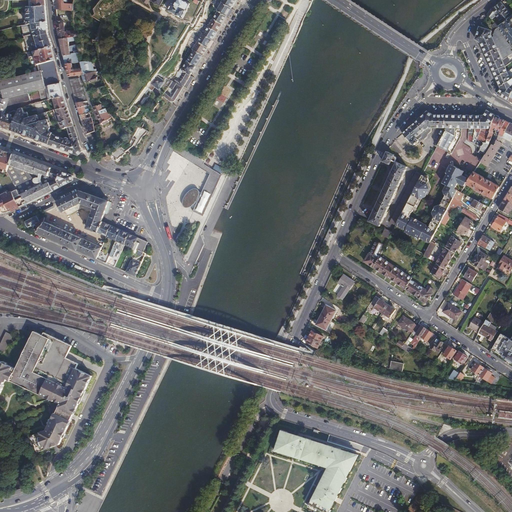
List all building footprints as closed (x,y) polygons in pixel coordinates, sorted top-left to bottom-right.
[(55,0),(56,10),(71,8),(71,5),(70,5),(71,0),(55,0)] [(191,4),(182,0),(178,0),(176,3),(175,6),(172,5),(171,8),(169,11),(174,14),(176,15),(183,19),(188,10),(187,10),(191,4)] [(222,2),(218,0),(212,0),(210,7),(217,11),(226,16),(228,14),(231,8),(222,2)] [(499,27),(511,43),(511,24),(511,16),(501,3),(492,9),(488,15),(492,19),(493,18),(497,15),(502,23),(503,24),(499,27)] [(46,13),(46,6),(29,7),(24,7),(26,26),(32,24),(47,21),(46,13)] [(226,16),(217,11),(213,19),(221,24),(224,20),(226,16)] [(221,24),(213,19),(208,27),(217,32),(219,28),(221,24)] [(47,21),(32,24),(34,33),(37,33),(36,29),(44,28),(44,30),(48,30),(47,25),(47,21)] [(59,33),(60,39),(72,36),(75,36),(72,27),(64,27),(63,22),(62,21),(57,22),(57,23),(58,28),(59,33)] [(508,57),(511,53),(511,50),(511,49),(511,48),(511,43),(499,27),(496,22),(493,25),(492,25),(496,29),(494,35),(495,37),(493,37),(498,48),(503,60),(508,57)] [(214,36),(217,32),(208,27),(203,34),(212,40),(214,36)] [(486,54),(498,48),(493,37),(491,34),(492,31),(480,27),(476,39),(481,43),(485,53),(486,54)] [(37,33),(34,33),(37,43),(33,44),(35,51),(51,47),(52,47),(50,38),(48,33),(48,30),(44,30),(44,28),(36,29),(37,33)] [(212,40),(203,34),(202,34),(197,42),(207,48),(209,44),(212,40)] [(70,51),(78,50),(77,47),(77,44),(69,46),(68,40),(73,39),(72,36),(60,39),(64,56),(71,54),(70,51)] [(207,48),(197,42),(196,45),(188,39),(185,45),(194,50),(202,55),(204,52),(207,48)] [(51,47),(35,51),(34,52),(35,55),(41,54),(41,56),(35,57),(37,65),(54,61),(52,52),(51,47)] [(506,66),(510,62),(508,57),(503,60),(498,48),(486,54),(494,71),(506,66)] [(64,56),(66,64),(71,63),(74,62),(84,61),(83,59),(80,60),(78,50),(70,51),(71,54),(64,56)] [(194,50),(188,61),(196,66),(199,61),(202,55),(194,50)] [(69,77),(81,75),(86,74),(94,72),(91,60),(84,61),(74,62),(74,66),(81,65),(82,68),(73,69),(71,63),(66,64),(69,77)] [(0,125),(4,114),(6,107),(29,101),(27,94),(39,91),(45,89),(45,88),(61,84),(54,61),(37,65),(39,71),(0,80),(0,90),(2,90),(4,99),(0,97),(0,125)] [(196,66),(188,61),(182,69),(191,75),(193,71),(196,66)] [(507,73),(508,72),(506,67),(506,66),(494,71),(494,72),(496,77),(507,73)] [(187,81),(191,75),(182,69),(179,73),(181,74),(179,78),(178,77),(175,82),(183,87),(187,81)] [(95,77),(94,72),(86,74),(88,83),(97,80),(96,77),(95,77)] [(509,82),(511,79),(508,72),(507,73),(496,77),(500,87),(505,84),(509,82)] [(156,76),(150,85),(161,92),(166,83),(156,76)] [(76,103),(88,101),(83,87),(82,87),(79,78),(70,80),(76,103)] [(511,79),(509,82),(505,84),(500,87),(501,89),(498,94),(509,100),(509,101),(511,94),(511,89),(510,88),(511,86),(511,85),(511,79)] [(175,82),(173,81),(170,87),(168,91),(164,96),(170,101),(172,101),(174,101),(175,100),(178,95),(183,87),(175,82)] [(62,89),(61,84),(45,88),(45,89),(39,91),(41,99),(48,97),(49,100),(52,99),(64,96),(62,89)] [(149,97),(144,93),(138,102),(143,105),(149,97)] [(65,100),(64,96),(52,99),(54,110),(67,108),(65,100)] [(94,107),(102,123),(102,124),(103,126),(109,122),(108,120),(110,118),(107,112),(107,111),(106,108),(103,109),(101,105),(95,107),(94,107)] [(86,109),(85,106),(78,108),(80,115),(90,113),(91,113),(90,109),(86,109)] [(12,129),(21,132),(26,119),(23,108),(19,109),(18,112),(12,129)] [(67,108),(54,110),(53,111),(59,129),(67,127),(73,125),(72,120),(69,112),(67,108)] [(4,114),(0,125),(0,126),(12,131),(12,129),(18,112),(14,111),(9,112),(8,115),(4,114)] [(26,119),(21,132),(49,142),(52,134),(53,131),(59,129),(53,111),(49,111),(26,119)] [(481,116),(482,129),(491,129),(496,115),(495,115),(491,113),(487,111),(484,116),(481,116)] [(428,112),(419,120),(427,130),(429,128),(433,128),(446,128),(447,115),(433,115),(428,112)] [(91,117),(90,113),(80,115),(86,133),(95,131),(92,117),(91,117)] [(446,130),(438,145),(453,153),(461,138),(461,136),(462,134),(462,131),(462,128),(468,129),(468,115),(447,115),(446,128),(446,130)] [(486,141),(481,148),(480,150),(484,153),(484,152),(486,152),(488,148),(490,142),(492,136),(494,133),(494,131),(496,131),(502,118),(496,115),(491,129),(488,142),(486,141)] [(502,118),(496,131),(494,134),(499,136),(506,120),(504,119),(502,118)] [(427,130),(419,120),(403,133),(411,142),(411,141),(415,145),(420,141),(422,140),(423,141),(428,136),(427,135),(432,131),(433,128),(429,128),(427,130)] [(486,154),(481,162),(487,167),(491,161),(503,144),(498,141),(500,137),(501,135),(503,137),(511,141),(511,123),(506,120),(499,136),(495,145),(492,144),(486,154)] [(76,133),(73,125),(67,127),(73,142),(69,140),(69,138),(67,137),(65,138),(64,139),(52,134),(49,142),(48,144),(78,155),(82,151),(76,133)] [(0,148),(0,170),(3,172),(3,171),(4,169),(8,171),(15,154),(0,148)] [(117,161),(125,154),(120,149),(113,156),(117,161)] [(387,152),(383,162),(390,165),(392,161),(397,163),(397,162),(396,161),(397,159),(397,158),(397,157),(396,156),(394,156),(395,155),(387,152)] [(8,171),(8,172),(8,173),(15,186),(19,191),(27,204),(53,190),(50,184),(47,178),(49,174),(51,167),(15,154),(8,171)] [(370,221),(381,226),(382,224),(385,217),(386,218),(387,214),(386,214),(393,199),(394,199),(396,196),(395,195),(402,180),(403,181),(404,177),(403,177),(408,167),(397,162),(397,163),(371,219),(370,221)] [(441,222),(446,214),(446,212),(450,206),(454,197),(458,190),(461,192),(466,184),(469,179),(462,175),(465,171),(452,164),(447,172),(449,173),(444,182),(448,185),(445,189),(447,190),(445,193),(446,196),(441,205),(435,208),(433,213),(433,219),(430,225),(430,226),(428,227),(426,226),(427,225),(412,218),(412,219),(410,218),(410,215),(412,212),(413,211),(420,199),(422,198),(420,196),(422,192),(427,194),(430,189),(428,183),(429,181),(428,178),(423,175),(397,223),(396,226),(406,231),(405,232),(420,240),(420,238),(430,244),(433,239),(441,222)] [(61,171),(51,167),(49,174),(58,178),(61,171)] [(184,198),(183,201),(183,204),(183,207),(184,208),(185,208),(187,209),(189,208),(190,208),(191,207),(194,208),(193,212),(204,217),(212,198),(217,188),(216,188),(222,175),(212,169),(210,174),(205,186),(202,193),(199,192),(199,191),(198,190),(198,189),(197,189),(196,189),(194,189),(190,190),(188,192),(186,194),(184,198)] [(73,175),(61,171),(58,178),(58,179),(58,180),(61,186),(73,180),(73,175)] [(399,205),(390,222),(397,223),(423,175),(423,174),(416,171),(399,205)] [(474,172),(469,179),(466,184),(493,199),(500,186),(491,181),(492,179),(487,176),(486,178),(474,172)] [(53,190),(61,186),(58,180),(50,184),(53,190)] [(458,190),(454,197),(460,201),(465,194),(461,192),(458,190)] [(0,213),(1,211),(3,212),(11,211),(17,209),(27,204),(19,191),(10,195),(9,193),(1,196),(0,196),(0,213)] [(97,233),(102,223),(101,222),(103,215),(107,203),(79,191),(57,202),(63,213),(69,210),(70,211),(73,209),(72,208),(80,204),(85,206),(84,207),(88,209),(89,207),(93,209),(86,229),(91,231),(90,234),(96,236),(97,233)] [(453,208),(455,209),(458,205),(461,207),(463,203),(460,201),(454,197),(450,206),(453,208)] [(481,211),(484,204),(475,199),(471,206),(481,211)] [(511,203),(505,199),(499,209),(509,215),(511,210),(511,203)] [(463,209),(462,211),(475,220),(477,216),(467,210),(466,211),(463,209)] [(509,219),(500,213),(498,216),(492,227),(501,232),(509,219)] [(44,224),(44,222),(45,217),(39,220),(37,216),(25,222),(26,223),(25,223),(27,227),(28,227),(29,228),(33,226),(33,227),(36,226),(37,227),(38,230),(44,224)] [(462,224),(470,229),(471,228),(473,225),(471,223),(472,220),(466,217),(462,224)] [(36,232),(87,255),(92,244),(44,222),(44,224),(38,230),(36,232)] [(106,236),(110,226),(102,223),(97,233),(101,235),(102,234),(106,236)] [(470,230),(470,229),(462,224),(457,231),(463,235),(465,232),(468,234),(470,230)] [(120,231),(110,226),(106,236),(100,248),(95,259),(105,263),(120,231)] [(389,239),(393,232),(385,228),(382,235),(389,239)] [(105,263),(114,267),(123,245),(128,235),(120,231),(105,263)] [(132,249),(137,239),(128,235),(123,245),(132,249)] [(483,235),(478,244),(491,251),(495,242),(492,240),(483,235)] [(452,236),(446,247),(455,253),(458,249),(458,248),(462,242),(452,236)] [(430,244),(425,255),(424,256),(432,260),(434,257),(431,255),(436,246),(437,246),(439,243),(433,239),(430,244)] [(135,251),(142,254),(147,243),(140,240),(135,251)] [(374,268),(380,256),(382,252),(380,250),(382,244),(376,241),(371,252),(365,262),(374,268)] [(87,255),(95,259),(100,248),(92,244),(87,255)] [(446,247),(436,263),(437,264),(446,269),(455,253),(446,247)] [(472,263),(482,269),(489,256),(481,252),(479,256),(477,255),(472,263)] [(511,259),(504,255),(497,267),(503,270),(504,267),(511,271),(511,269),(511,259)] [(412,278),(380,256),(374,268),(406,290),(411,280),(412,278)] [(125,272),(134,277),(140,266),(131,261),(125,272)] [(446,269),(437,264),(432,273),(440,278),(446,269)] [(469,268),(464,277),(473,282),(478,273),(469,268)] [(344,286),(338,295),(343,299),(355,282),(344,275),(339,283),(344,286)] [(463,300),(472,285),(463,279),(454,295),(463,300)] [(411,280),(406,290),(418,297),(424,288),(411,280)] [(424,288),(418,297),(426,303),(432,294),(431,293),(434,289),(429,286),(426,290),(424,288)] [(388,304),(376,296),(368,309),(372,312),(374,307),(382,313),(388,304)] [(449,303),(443,311),(456,320),(462,312),(449,303)] [(396,310),(388,304),(382,313),(391,318),(396,310)] [(322,315),(332,320),(337,311),(327,305),(322,315)] [(364,314),(359,321),(364,324),(368,317),(364,314)] [(327,330),(332,320),(322,315),(317,325),(327,330)] [(404,316),(398,324),(410,331),(415,323),(404,316)] [(479,333),(485,323),(475,317),(469,327),(479,333)] [(491,322),(487,319),(485,323),(479,333),(487,337),(487,338),(486,338),(492,341),(497,331),(496,330),(497,327),(491,323),(490,323),(491,322)] [(422,337),(427,329),(419,323),(418,325),(413,332),(417,334),(421,337),(422,337)] [(384,328),(379,334),(384,337),(388,331),(384,328)] [(432,345),(438,336),(427,329),(422,337),(432,345)] [(0,394),(3,388),(2,387),(5,381),(6,381),(7,380),(10,382),(10,381),(54,402),(55,399),(62,402),(56,413),(55,413),(46,431),(31,436),(37,453),(60,445),(93,376),(76,368),(78,363),(66,358),(72,345),(43,331),(43,335),(34,330),(16,369),(0,361),(0,394)] [(313,330),(310,336),(321,342),(324,336),(313,330)] [(5,332),(0,343),(0,352),(3,354),(12,335),(5,332)] [(321,342),(310,336),(307,342),(318,348),(321,342)] [(437,338),(431,347),(436,351),(437,351),(440,352),(443,347),(442,346),(444,343),(437,338)] [(402,348),(411,354),(416,347),(414,346),(413,348),(405,343),(402,348)] [(450,346),(444,354),(452,360),(458,351),(450,346)] [(460,351),(454,359),(463,365),(468,356),(460,351)] [(427,364),(432,367),(435,363),(430,359),(427,364)] [(390,368),(402,371),(404,364),(391,361),(390,368)] [(479,376),(485,368),(477,362),(471,370),(479,376)] [(493,373),(485,368),(479,376),(492,384),(496,378),(492,375),(493,373)] [(459,375),(460,374),(454,370),(448,379),(456,380),(459,375)] [(278,438),(280,439),(282,432),(286,434),(287,432),(281,430),(278,438)] [(278,444),(277,449),(282,451),(282,452),(298,457),(299,456),(315,461),(315,462),(318,463),(323,465),(326,466),(327,464),(332,467),(331,470),(329,469),(326,475),(326,476),(320,488),(320,487),(320,488),(313,500),(314,501),(311,506),(317,509),(321,511),(323,511),(328,511),(329,510),(338,492),(340,488),(343,482),(346,478),(349,471),(348,471),(355,456),(347,454),(347,453),(341,451),(336,449),(332,448),(327,447),(324,445),(324,446),(313,443),(313,442),(310,441),(305,440),(302,438),(297,437),(286,434),(282,432),(280,439),(278,444)] [(277,449),(278,444),(276,443),(274,451),(282,453),(282,452),(282,451),(277,449)] [(349,471),(350,472),(358,455),(348,452),(347,453),(347,454),(355,456),(348,471),(349,471)] [(326,475),(324,475),(318,487),(320,488),(320,487),(320,488),(326,476),(326,475)] [(313,500),(312,499),(308,507),(315,511),(317,509),(311,506),(314,501),(313,500)]
